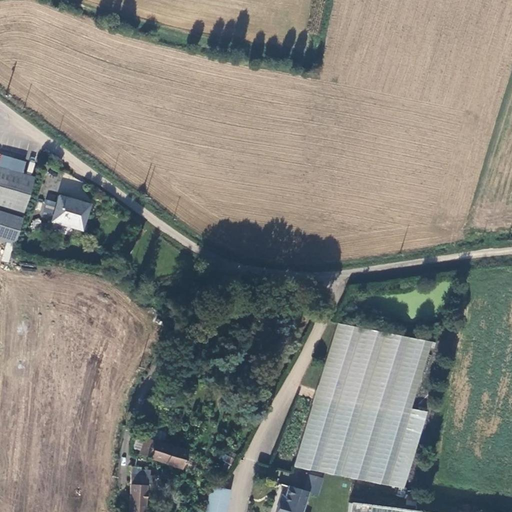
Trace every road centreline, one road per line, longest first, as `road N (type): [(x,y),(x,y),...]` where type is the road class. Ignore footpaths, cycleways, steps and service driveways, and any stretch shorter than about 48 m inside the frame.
road 1 (unclassified): [(0,107),(186,243),(236,266),(343,273)]
road 2 (unclassified): [(343,273),(244,470),(236,511)]
road 3 (unclassified): [(343,273),(511,251)]
